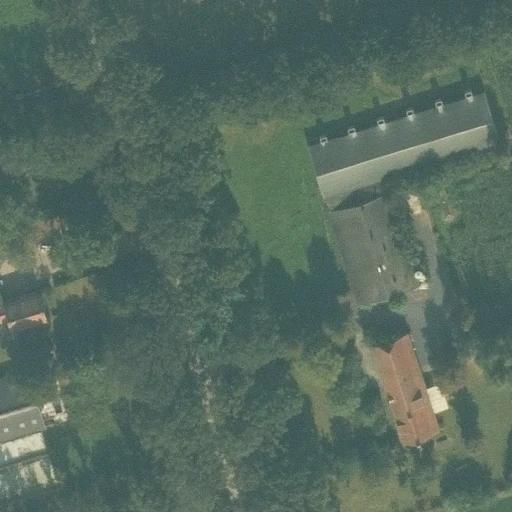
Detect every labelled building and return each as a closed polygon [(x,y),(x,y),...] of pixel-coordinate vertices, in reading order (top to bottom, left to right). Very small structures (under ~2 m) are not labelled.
[(382,178),(499,140),(482,88),(326,138),(307,144),(322,195),(324,194),(328,209),(358,303),(416,284),(382,178)] [(12,228),(6,240),(18,246),(24,234),(12,228)] [(0,318),(7,317),(10,327),(46,316),(38,290),(2,301),(0,294),(0,318)] [(437,429),(406,331),(371,342),(402,440),(437,429)] [(0,440),(44,427),(26,369),(0,376),(0,440)]
